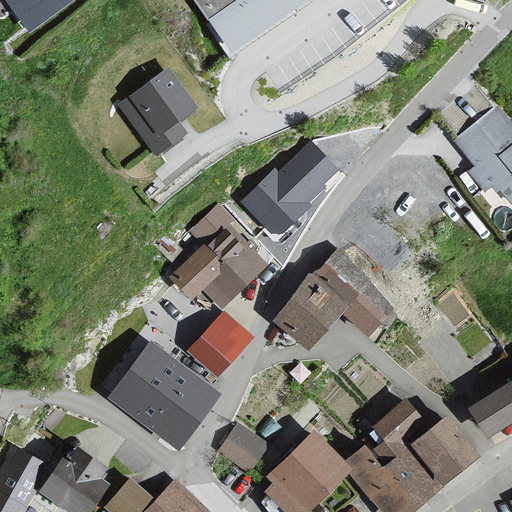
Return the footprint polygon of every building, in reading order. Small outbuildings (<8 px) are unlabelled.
[(6,0),(26,28),(65,0),(6,0)] [(193,0),(229,51),(303,0),(193,0)] [(171,68),(120,106),(156,154),(186,131),(178,120),(198,105),(171,68)] [(492,194),(502,203),(511,195),(511,134),(491,108),(449,143),(470,169),(466,173),(477,193),(480,190),(488,193),(492,194)] [(337,169),(310,143),(279,174),(275,170),(244,201),(278,235),(308,206),(304,202),(337,169)] [(207,246),(175,277),(190,293),(202,282),(215,295),(223,303),(264,263),(241,240),(227,225),(232,220),(218,206),(192,231),(207,246)] [(310,284),(276,321),(311,352),(343,317),(371,342),(401,309),(343,257),(314,288),(310,284)] [(224,314),(192,350),(218,373),(233,355),(250,336),(224,314)] [(217,394),(151,345),(112,397),(178,446),(193,426),(217,394)] [(511,386),(474,409),(490,435),(511,421),(511,386)] [(402,402),(338,467),(344,473),(373,511),(405,511),(471,461),(438,418),(424,430),(402,402)] [(239,423),(219,448),(245,467),(264,442),(239,423)] [(306,436),(258,482),(264,488),(258,496),(274,511),(305,511),(344,473),(338,467),(306,436)] [(68,463),(63,460),(41,492),(72,511),(88,511),(108,485),(99,478),(106,468),(78,449),(68,463)] [(42,470),(8,450),(0,464),(0,511),(20,511),(31,496),(28,494),(42,470)] [(119,511),(133,511),(154,490),(131,469),(105,499),(119,511)] [(199,511),(171,484),(143,511),(199,511)]
